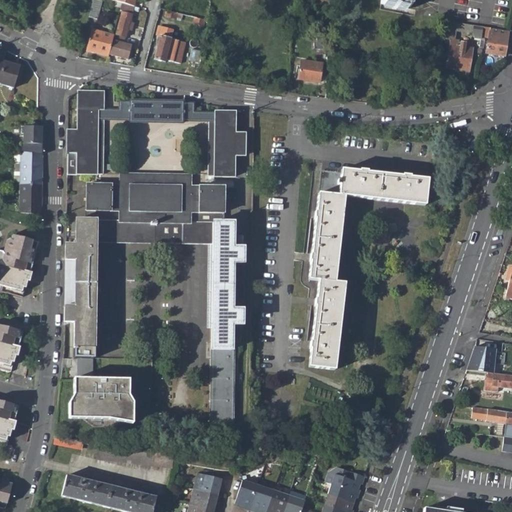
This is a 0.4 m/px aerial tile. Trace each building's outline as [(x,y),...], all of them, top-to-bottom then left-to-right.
[(92,0),(88,18),(97,20),(99,13),(117,18),(121,3),(114,2),(108,0),(92,0)] [(198,0),(197,0),(193,15),(194,16),(204,18),(208,2),(198,0)] [(409,0),(379,0),(379,4),(408,10),(409,0)] [(124,4),(122,12),(132,15),(133,11),(134,7),(124,4)] [(122,12),(116,35),(125,38),(127,31),(131,32),(133,24),(129,23),(132,15),(122,12)] [(166,12),(164,17),(175,20),(176,14),(166,12)] [(194,19),(192,24),(203,27),(204,21),(203,21),(194,19)] [(459,24),(457,32),(470,34),(475,39),(480,40),(481,38),(482,27),(459,24)] [(482,27),(481,38),(489,39),(491,29),(482,27)] [(159,37),(170,40),(172,31),(158,28),(155,36),(159,37)] [(91,29),(85,51),(106,57),(107,56),(110,42),(112,34),(91,29)] [(489,39),(486,54),(504,57),(507,39),(508,39),(509,33),(491,29),(489,39)] [(112,34),(110,42),(123,45),(125,38),(116,35),(112,34)] [(328,36),(317,35),(317,50),(327,50),(328,36)] [(164,60),(178,64),(183,50),(175,48),(176,41),(170,40),(159,37),(153,60),(163,63),(164,60)] [(175,48),(183,50),(184,43),(176,41),(175,48)] [(110,42),(107,56),(126,61),(130,47),(123,45),(110,42)] [(449,46),(446,69),(469,73),(473,50),(457,48),(449,46)] [(0,60),(0,84),(14,88),(20,67),(0,60)] [(301,61),(299,79),(320,83),(323,64),(301,61)] [(105,93),(78,92),(78,131),(66,130),(66,174),(105,175),(105,120),(210,123),(209,175),(233,176),(234,155),(244,156),(243,132),(234,132),(234,113),(194,111),(193,104),(183,104),(120,101),(119,110),(104,110),(105,93)] [(32,154),(42,155),(42,129),(42,126),(21,126),(21,134),(24,134),(24,143),(22,144),(22,152),(32,154)] [(22,152),(20,182),(41,182),(42,155),(32,154),(22,152)] [(362,176),(343,174),(343,177),(322,176),(318,216),(315,216),(314,223),(318,224),(314,258),(311,258),(310,265),(314,266),(313,283),(322,285),(320,304),(317,303),(316,311),(320,311),(317,345),(313,344),(312,353),(316,353),(314,371),(342,374),(350,288),(338,286),(346,200),(427,207),(430,181),(410,179),(411,176),(404,176),(404,180),(370,177),(370,173),(362,172),(362,176)] [(121,185),(87,183),(87,220),(78,219),(77,246),(65,245),(65,260),(75,260),(75,308),(64,308),(64,323),(76,324),(75,347),(93,347),(95,242),(212,243),(210,421),(233,422),(231,350),(231,322),(241,323),(242,311),(231,311),(232,262),(241,264),(241,247),(232,247),(232,222),(222,223),(222,188),(191,187),(191,174),(119,173),(121,185)] [(18,202),(18,212),(39,216),(41,182),(20,182),(18,202)] [(0,290),(22,296),(26,280),(29,281),(31,272),(29,271),(37,242),(27,239),(26,237),(24,238),(12,236),(11,239),(10,244),(8,245),(6,252),(2,251),(0,250),(0,290)] [(5,240),(2,251),(6,252),(8,245),(10,244),(11,239),(8,238),(5,240)] [(0,368),(11,371),(15,354),(17,354),(19,346),(18,345),(22,331),(8,327),(7,325),(5,327),(0,325),(0,368)] [(81,358),(81,379),(93,379),(93,347),(75,347),(74,358),(81,358)] [(471,357),(470,372),(486,373),(496,373),(498,348),(477,347),(476,357),(471,357)] [(486,373),(484,391),(498,392),(498,387),(511,388),(511,375),(496,373),(486,373)] [(68,403),(68,419),(109,419),(132,423),(133,403),(129,396),(129,379),(93,379),(81,379),(73,379),(73,395),(68,403)] [(0,443),(7,445),(11,428),(13,429),(15,420),(13,420),(17,404),(3,401),(2,400),(1,401),(0,400),(0,443)] [(511,413),(474,407),(472,418),(511,424),(511,413)] [(54,442),(77,447),(78,441),(55,436),(54,442)] [(511,439),(503,438),(501,452),(511,453),(511,439)] [(95,459),(173,468),(176,454),(99,445),(95,459)] [(336,467),(329,473),(347,479),(350,472),(336,467)] [(195,472),(191,488),(215,494),(217,486),(219,486),(221,478),(195,472)] [(329,473),(325,482),(331,484),(357,493),(360,483),(361,484),(364,476),(350,472),(347,479),(329,473)] [(66,475),(61,496),(126,511),(152,511),(156,497),(66,475)] [(0,506),(5,508),(11,482),(2,480),(1,478),(0,477),(0,506)] [(241,479),(232,502),(240,505),(240,507),(247,509),(256,484),(241,479)] [(256,484),(247,509),(254,511),(255,510),(261,511),(263,511),(272,489),(256,484)] [(331,484),(327,494),(353,503),(357,493),(331,484)] [(191,488),(187,504),(211,510),(213,502),(215,502),(217,495),(215,494),(191,488)] [(272,489),(263,511),(280,511),(287,495),(272,489)] [(288,490),(287,495),(303,500),(304,496),(288,490)] [(327,494),(323,504),(346,511),(349,511),(353,503),(327,494)] [(287,495),(280,511),(298,511),(300,507),(303,500),(287,495)]
